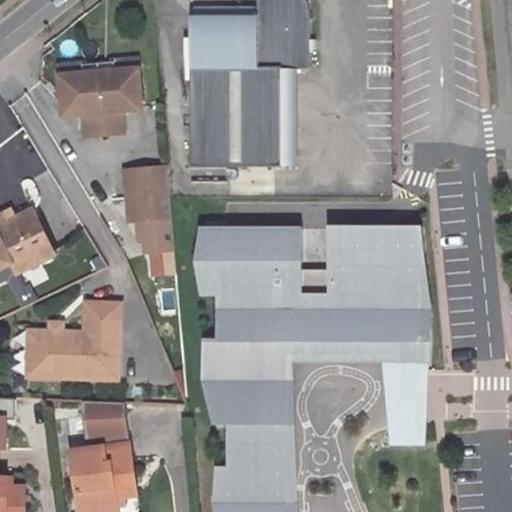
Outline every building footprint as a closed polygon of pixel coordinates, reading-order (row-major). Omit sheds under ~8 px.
[(194,16),(195,161),(230,161),(284,160),(284,65),(311,65),(311,10),(309,0),(262,0),(262,16),(194,16)] [(131,61),(103,63),(104,73),(131,71),(131,61)] [(81,75),(54,77),(57,117),(77,115),(79,137),(117,134),(115,112),(135,110),(131,71),(104,73),(103,63),(80,65),(81,75)] [(80,65),(53,68),(54,77),(81,75),(80,65)] [(230,161),(195,161),(185,181),(220,181),(230,161)] [(160,171),(118,175),(120,201),(162,197),(160,171)] [(162,197),(120,201),(122,224),(131,223),(164,220),(162,197)] [(0,226),(0,265),(2,265),(8,277),(47,258),(26,214),(1,226),(0,226)] [(164,220),(131,223),(132,242),(138,242),(139,255),(167,253),(164,220)] [(292,231),(189,233),(191,307),(209,306),(210,342),(192,343),(192,387),(203,432),(215,432),(216,511),(288,511),(286,366),(388,364),(390,427),(417,426),(414,229),(323,231),(324,275),(293,276),(292,231)] [(0,280),(8,277),(2,265),(0,265),(0,280)] [(76,337),(19,336),(19,357),(31,357),(30,381),(109,383),(111,308),(77,307),(76,337)] [(31,357),(19,357),(18,381),(30,381),(31,357)] [(115,509),(114,501),(112,491),(127,489),(122,447),(116,405),(74,404),(80,453),(62,455),(69,511),(89,511),(108,510),(115,509)] [(112,491),(114,501),(129,499),(127,489),(112,491)] [(0,511),(13,511),(14,494),(3,494),(0,493),(0,511)]
